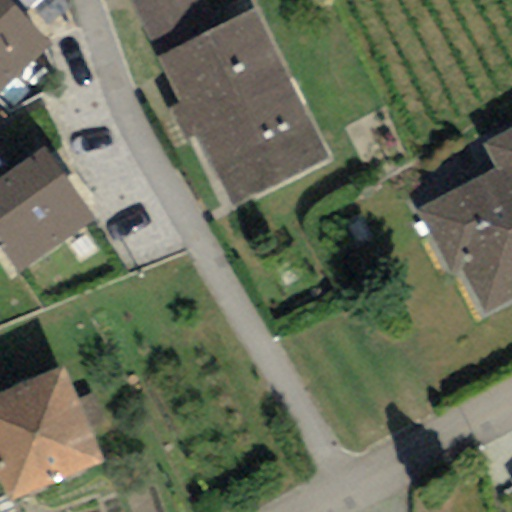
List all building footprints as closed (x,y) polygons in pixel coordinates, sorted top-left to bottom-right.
[(0,0),(0,103),(50,54),(21,16),(38,0),(0,0)] [(255,19),(157,68),(232,215),(330,165),(255,19)] [(414,220),(471,326),(511,303),(511,138),(482,155),(494,178),(414,220)] [(43,162),(0,191),(0,250),(5,261),(17,284),(96,234),(43,162)] [(64,383),(0,407),(0,494),(7,511),(14,511),(102,479),(64,383)]
